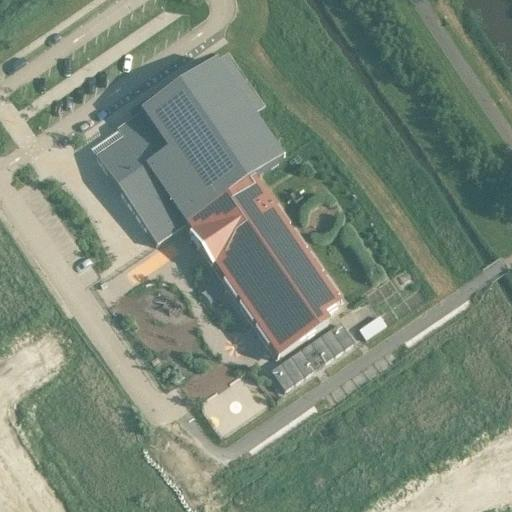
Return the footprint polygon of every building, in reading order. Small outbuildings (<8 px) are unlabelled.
[(129,144),(101,163),(112,178),(111,179),(161,251),(189,231),(196,241),(195,242),(196,243),(197,242),(202,250),(201,251),(202,252),(203,252),(281,365),(332,330),(327,322),(344,310),(258,184),(287,164),(257,119),(267,112),(232,60),(123,135),(129,144)] [(2,273),(0,273),(0,299),(13,290),(2,273)] [(133,298),(151,330),(169,321),(151,288),(133,298)] [(13,290),(0,299),(0,323),(24,307),(13,290)] [(24,307),(0,323),(0,343),(6,351),(39,329),(24,307)] [(383,321),(363,335),(369,345),(390,331),(383,321)] [(330,334),(262,382),(276,402),(344,354),(330,334)] [(176,336),(157,340),(160,355),(179,350),(176,336)] [(51,352),(18,375),(31,395),(65,373),(51,352)] [(65,373),(31,395),(43,412),(77,390),(65,373)] [(77,390),(43,412),(54,427),(87,405),(77,390)] [(87,405),(54,427),(68,447),(101,424),(87,405)] [(7,411),(0,415),(0,417),(7,428),(15,422),(7,411)] [(106,428),(73,451),(86,470),(120,448),(106,428)] [(24,435),(16,441),(21,449),(30,444),(24,435)] [(30,444),(21,449),(29,460),(37,454),(30,444)] [(120,448),(86,470),(98,487),(131,465),(120,448)] [(131,465),(98,487),(109,504),(143,481),(131,465)] [(52,480),(45,485),(51,493),(59,488),(52,480)] [(143,481),(109,504),(115,511),(137,511),(156,499),(143,481)] [(59,488),(51,493),(59,503),(66,498),(59,488)] [(171,493),(149,508),(152,511),(169,511),(180,505),(171,493)]
